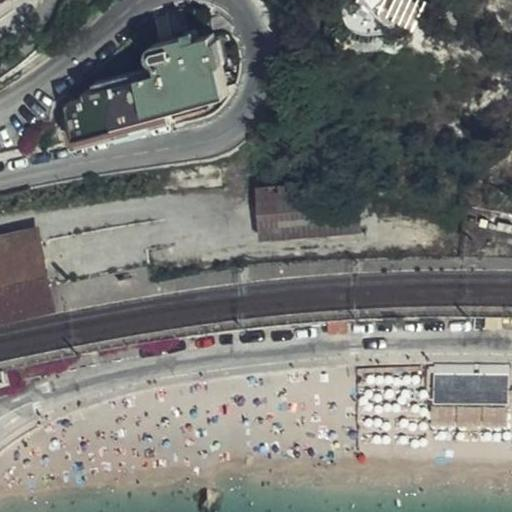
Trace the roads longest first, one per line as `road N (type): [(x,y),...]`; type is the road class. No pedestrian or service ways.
road 1 (residential): [(231,0),(257,20),(268,50),(241,122),(209,143),(0,186)]
road 2 (residential): [(0,109),(149,0)]
